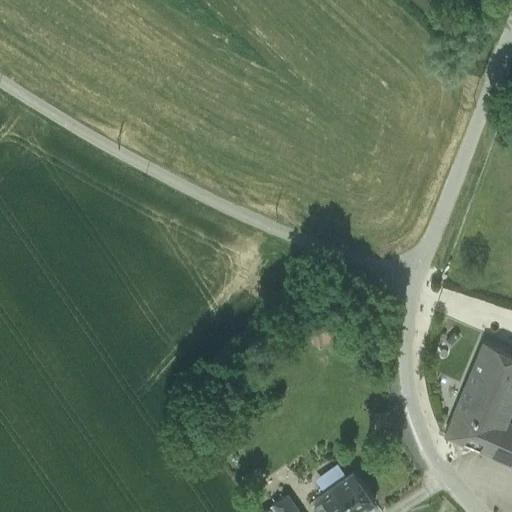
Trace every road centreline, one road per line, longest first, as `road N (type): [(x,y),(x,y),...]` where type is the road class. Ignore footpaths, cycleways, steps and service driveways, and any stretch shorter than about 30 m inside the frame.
road 1 (track): [(413,289),(149,175),(0,80)]
road 2 (unclassified): [(511,26),(413,289)]
road 3 (unclassified): [(474,511),(449,481),(414,388),(413,289)]
